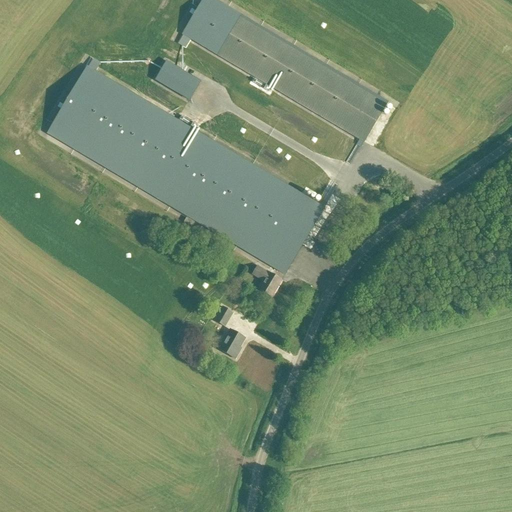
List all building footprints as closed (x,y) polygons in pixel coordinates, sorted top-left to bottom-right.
[(364,145),(387,105),(208,0),(201,0),(180,36),(364,145)] [(188,101),(199,83),(165,62),(154,81),(188,101)] [(46,133),(284,275),(324,207),(86,66),(46,133)] [(268,135),(266,138),(326,170),(325,171),(345,182),(362,149),(218,72),(203,101),(268,135)] [(111,204),(95,231),(140,256),(155,229),(111,204)] [(191,227),(194,223),(186,218),(183,222),(191,227)] [(283,281),(257,266),(251,275),(262,282),(258,290),(273,298),(283,281)] [(232,312),(221,307),(213,321),(224,327),(232,312)] [(239,348),(245,339),(229,330),(218,350),(235,360),(241,349),(239,348)] [(231,501),(228,511),(229,511),(234,511),(236,503),(231,501)]
